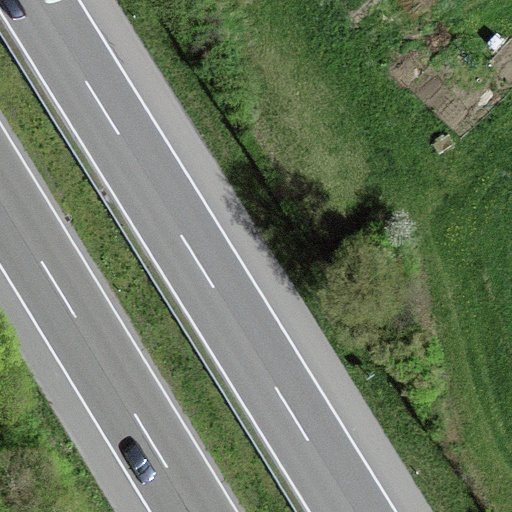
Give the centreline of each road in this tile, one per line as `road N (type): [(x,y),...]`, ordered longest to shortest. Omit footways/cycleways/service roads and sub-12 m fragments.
road 1 (motorway): [(351,511),(35,0)]
road 2 (motorway): [(0,193),(193,511)]
